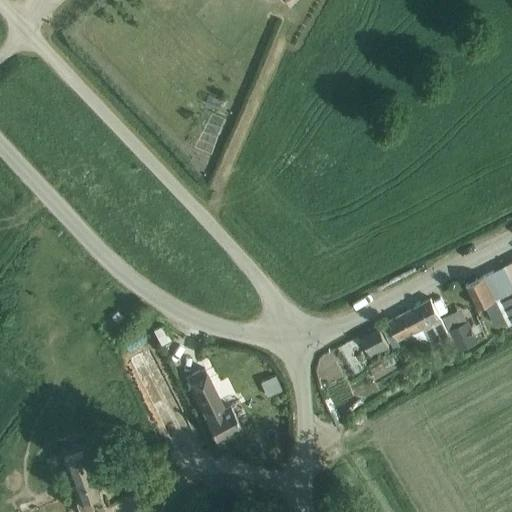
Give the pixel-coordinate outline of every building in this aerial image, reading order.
[(484,273),(466,283),(478,305),(485,302),(496,323),(506,318),(509,325),(511,323),(511,277),(506,264),(485,275),(484,273)] [(400,337),(421,326),(429,341),(449,333),(431,298),(390,319),(400,337)] [(467,319),(449,327),(459,347),(477,338),(467,319)] [(105,327),(111,334),(117,329),(110,322),(105,327)] [(163,323),(154,328),(161,342),(170,337),(163,323)] [(388,342),(379,327),(362,338),(371,352),(388,342)] [(393,354),(369,368),(375,378),(398,364),(393,354)] [(216,437),(241,425),(229,400),(223,403),(204,363),(186,371),(205,411),(204,412),(216,437)] [(155,404),(175,398),(167,369),(147,375),(155,404)] [(179,421),(181,427),(172,431),(183,458),(204,450),(191,416),(179,421)] [(91,496),(99,493),(84,450),(65,456),(80,500),(78,501),(81,511),(83,511),(95,508),(91,496)]
